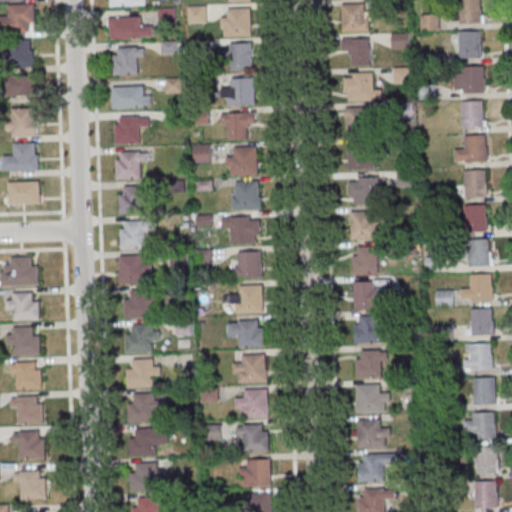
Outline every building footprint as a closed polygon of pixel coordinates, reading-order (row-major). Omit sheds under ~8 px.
[(459,0),(481,0),(482,24),(460,25),(459,0)] [(33,32),(33,24),(36,24),(36,4),(10,4),(10,15),(1,15),(1,32),(33,32)] [(343,4),(343,32),(371,32),(371,4),(343,4)] [(188,7),(206,6),(207,23),(188,24),(188,7)] [(158,9),(175,9),(176,23),(159,24),(158,9)] [(229,10),(251,9),(252,36),(230,36),(229,10)] [(110,19),(140,18),(141,30),(147,29),(147,39),(111,40),(110,19)] [(459,33),(481,32),(482,59),(460,60),(459,33)] [(409,48),(409,34),(394,34),(394,48),(409,48)] [(343,54),(353,54),(353,66),(372,66),(372,38),(343,38),(343,54)] [(35,64),(35,39),(11,39),(11,64),(35,64)] [(161,41),(178,40),(179,55),(162,55),(161,41)] [(231,45),(253,44),(254,70),(232,71),(231,45)] [(117,48),(118,55),(113,56),(114,76),(139,75),(138,57),(144,57),(144,50),(137,50),(137,47),(117,48)] [(463,68),(484,68),(486,94),(464,95),(463,68)] [(397,82),(410,82),(410,70),(397,70),(397,82)] [(354,74),(354,79),(344,79),(344,94),(349,94),(349,102),(375,101),(375,100),(382,99),(382,90),(374,90),(374,73),(354,74)] [(38,76),(10,76),(10,95),(38,95),(38,76)] [(164,79),(181,78),(182,92),(165,93),(164,79)] [(232,81),(254,80),(255,106),(234,107),(232,81)] [(145,86),(114,86),(114,107),(151,107),(151,96),(145,96),(145,86)] [(461,103),(482,102),(484,128),(462,129),(461,103)] [(38,108),(10,108),(10,136),(38,136),(38,108)] [(346,109),(369,108),(370,136),(347,137),(346,109)] [(192,110),(209,110),(210,124),(193,125),(192,110)] [(222,128),(230,128),(230,139),(249,139),(249,126),(257,126),(257,113),(222,113),(222,128)] [(120,118),(120,125),(115,125),(116,146),(141,145),(140,127),(147,127),(146,119),(139,120),(139,117),(120,118)] [(488,135),(465,136),(466,150),(456,150),(457,163),(489,162),(488,135)] [(192,143),(209,142),(209,162),(192,162),(192,143)] [(40,171),(40,143),(15,143),(15,155),(4,155),(4,171),(40,171)] [(234,145),(256,144),(257,171),(235,171),(234,145)] [(378,170),(378,144),(349,144),(349,171),(378,170)] [(120,153),(120,160),(116,160),(117,181),(141,180),(140,162),(147,162),(147,154),(139,155),(139,152),(120,153)] [(463,173),(485,172),(486,198),(465,199),(463,173)] [(358,179),(378,178),(379,205),(354,206),(353,187),(358,187),(358,179)] [(41,181),(16,181),(16,203),(41,203),(41,181)] [(234,181),(234,208),(261,208),(261,181),(234,181)] [(121,186),(121,214),(145,214),(145,186),(121,186)] [(465,206),(486,205),(488,232),(466,233),(465,206)] [(351,213),(351,240),(384,240),(384,213),(351,213)] [(228,215),(248,214),(248,218),(259,218),(259,233),(255,233),(255,242),(230,242),(230,226),(221,226),(221,216),(228,216),(228,215)] [(124,220),(124,227),(119,227),(120,248),(145,247),(144,229),(153,229),(153,220),(143,220),(143,219),(124,220)] [(468,242),(490,241),(491,267),(469,268),(468,242)] [(357,248),(377,247),(378,275),(353,275),(352,256),(357,256),(357,248)] [(238,251),(238,277),(263,277),(263,251),(238,251)] [(10,256),(30,255),(31,264),(36,264),(37,283),(0,285),(0,271),(3,270),(3,263),(10,263),(10,256)] [(121,284),(147,284),(147,266),(143,266),(143,256),(121,256),(121,284)] [(471,276),(492,275),(494,301),(472,302),(471,276)] [(355,281),(355,311),(385,311),(385,281),(355,281)] [(233,294),(233,312),(264,312),(264,285),(242,285),(242,294),(233,294)] [(126,299),(126,318),(153,318),(153,290),(131,290),(131,299),(126,299)] [(455,290),(438,290),(438,305),(455,305),(455,290)] [(12,292),(31,292),(32,299),(37,299),(38,319),(13,320),(12,292)] [(471,311),(493,310),(494,336),(472,337),(471,311)] [(360,317),(380,316),(381,344),(356,344),(355,326),(360,325),(360,317)] [(237,318),(257,317),(257,327),(263,327),(264,345),(238,346),(238,335),(230,335),(229,325),(237,325),(237,318)] [(131,323),(131,333),(124,333),(125,352),(152,351),(152,339),(159,339),(158,330),(152,330),(151,323),(131,323)] [(12,326),(32,325),(32,335),(38,335),(39,353),(13,354),(13,343),(5,343),(4,333),(12,333),(12,326)] [(470,345),(492,344),(493,371),(471,372),(470,345)] [(385,351),(357,351),(357,379),(385,379),(385,351)] [(239,354),(264,353),(265,380),(239,381),(239,371),(232,371),(231,361),(239,361),(239,354)] [(132,358),(132,367),(126,368),(126,386),(153,386),(153,374),(160,374),(160,364),(153,365),(153,357),(132,358)] [(15,361),(34,360),(35,368),(40,367),(41,388),(16,388),(15,361)] [(474,380),(496,379),(497,405),(475,406),(474,380)] [(356,385),(357,413),(385,412),(384,403),(389,402),(389,394),(380,394),(380,385),(356,385)] [(243,388),(266,387),(268,415),(241,416),(240,407),(234,407),(234,396),(244,395),(243,388)] [(134,392),(134,402),(127,402),(128,421),(155,420),(155,408),(161,408),(161,399),(155,399),(154,392),(134,392)] [(17,395),(36,394),(36,402),(42,401),(43,422),(18,422),(17,395)] [(473,414),(495,413),(496,439),(474,440),(473,414)] [(357,420),(358,448),(385,447),(385,437),(390,437),(390,428),(381,428),(380,419),(357,420)] [(270,424),(241,424),(241,451),(270,451),(270,424)] [(134,427),(135,436),(128,437),(129,456),(156,455),(156,443),(162,443),(162,434),(155,434),(155,427),(134,427)] [(19,430),(38,429),(38,437),(44,436),(45,457),(20,457),(19,430)] [(476,448),(498,448),(499,474),(477,475),(476,448)] [(363,455),(397,454),(398,465),(384,465),(384,482),(359,482),(359,463),(363,463),(363,455)] [(246,458),(270,457),(271,484),(243,485),(243,475),(238,475),(238,466),(246,466),(246,458)] [(136,462),(136,472),(129,472),(130,491),(157,490),(157,478),(164,478),(163,469),(157,469),(156,462),(136,462)] [(19,470),(38,470),(38,477),(44,477),(45,497),(20,498),(19,470)] [(475,483),(497,482),(498,508),(476,509),(475,483)] [(364,490),(384,490),(384,511),(359,511),(359,499),(364,498),(364,490)] [(274,511),(274,492),(251,492),(251,511),(274,511)] [(137,497),(138,506),(131,506),(131,511),(165,511),(165,503),(158,503),(158,496),(137,497)]
